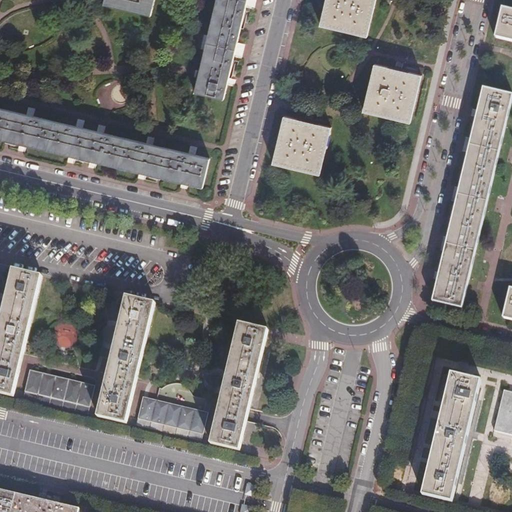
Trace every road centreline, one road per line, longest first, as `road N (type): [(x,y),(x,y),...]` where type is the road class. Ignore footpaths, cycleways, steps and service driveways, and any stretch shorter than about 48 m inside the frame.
road 1 (unclassified): [(284,482),(0,414)]
road 2 (tertiary): [(0,169),(232,225)]
road 3 (tertiary): [(476,0),(422,226)]
road 4 (residential): [(284,0),(232,225)]
road 5 (unclassified): [(0,468),(182,511)]
road 6 (tertiary): [(359,498),(385,384),(375,330)]
road 7 (tertiary): [(317,316),(319,356),(284,482)]
road 8 (residential): [(511,341),(395,313)]
